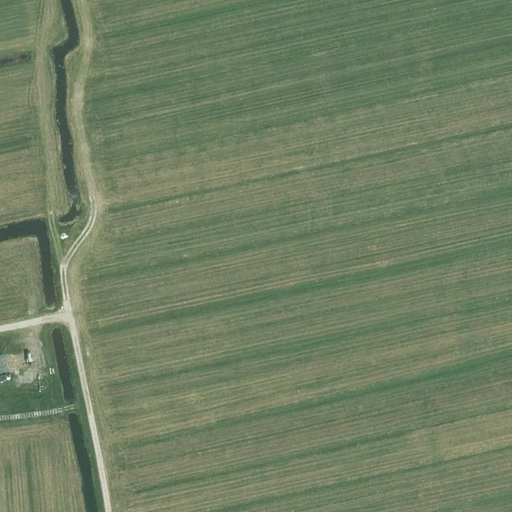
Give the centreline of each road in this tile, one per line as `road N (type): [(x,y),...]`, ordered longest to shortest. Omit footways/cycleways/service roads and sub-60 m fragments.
road 1 (track): [(108,511),(70,315),(0,328)]
road 2 (track): [(70,315),(63,267),(93,216),(89,188)]
